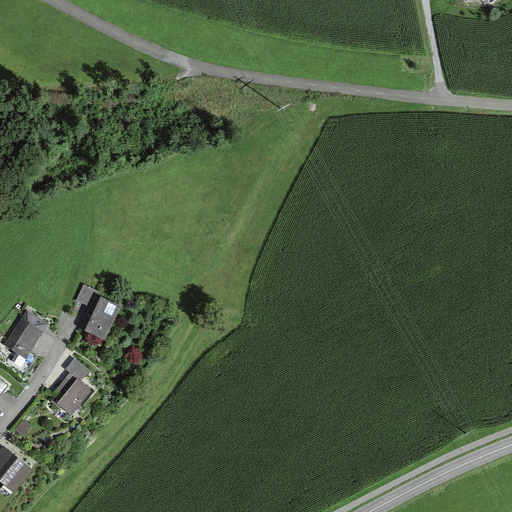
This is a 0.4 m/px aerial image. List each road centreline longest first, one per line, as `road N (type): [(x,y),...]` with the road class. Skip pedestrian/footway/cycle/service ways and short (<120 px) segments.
road 1 (unclassified): [(52,0),(201,68),(511,104)]
road 2 (track): [(201,68),(81,84),(0,76)]
road 3 (tertiary): [(369,511),(511,445)]
road 4 (residential): [(0,431),(79,313)]
